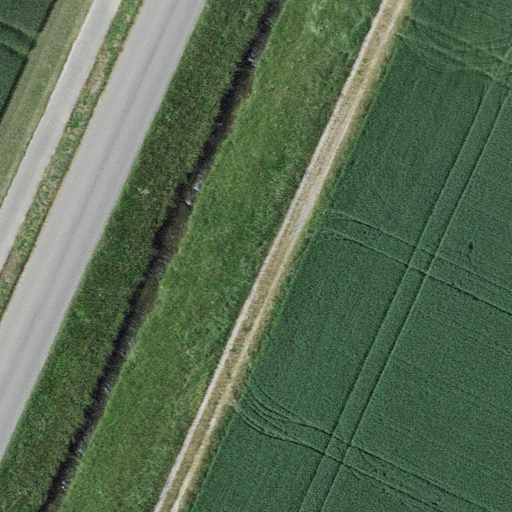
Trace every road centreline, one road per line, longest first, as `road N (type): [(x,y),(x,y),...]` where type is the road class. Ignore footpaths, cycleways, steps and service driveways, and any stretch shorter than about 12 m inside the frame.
road 1 (track): [(395,0),(164,511)]
road 2 (tertiary): [(0,391),(175,0)]
road 3 (track): [(106,0),(0,239)]
